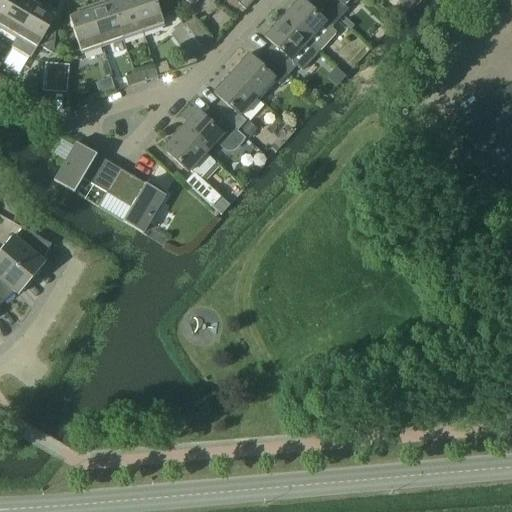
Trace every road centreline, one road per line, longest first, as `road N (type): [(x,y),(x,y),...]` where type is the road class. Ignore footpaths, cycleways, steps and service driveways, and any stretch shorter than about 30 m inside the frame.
road 1 (tertiary): [(511,468),(10,511)]
road 2 (residential): [(186,83),(123,150),(100,145),(88,129)]
road 3 (residential): [(0,366),(25,343),(77,257)]
